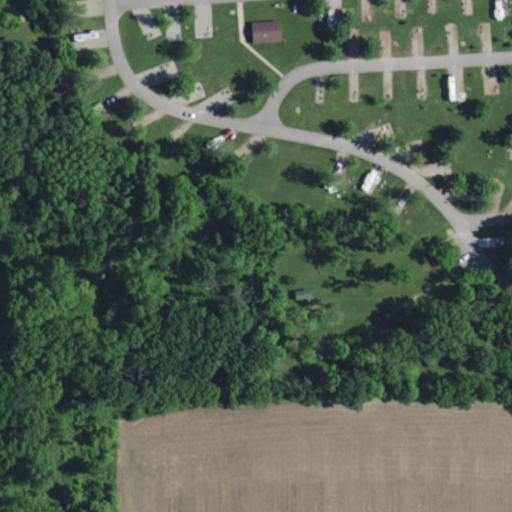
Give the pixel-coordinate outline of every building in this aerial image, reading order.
[(279,21),(251,24),(252,40),(280,38),(279,21)] [(296,298),(295,291),(309,290),(309,297),(296,298)] [(326,343),(330,348),(320,358),(316,352),(326,343)] [(364,348),(370,350),(367,363),(360,361),(364,348)] [(420,355),(425,351),(434,361),(428,366),(420,355)]
